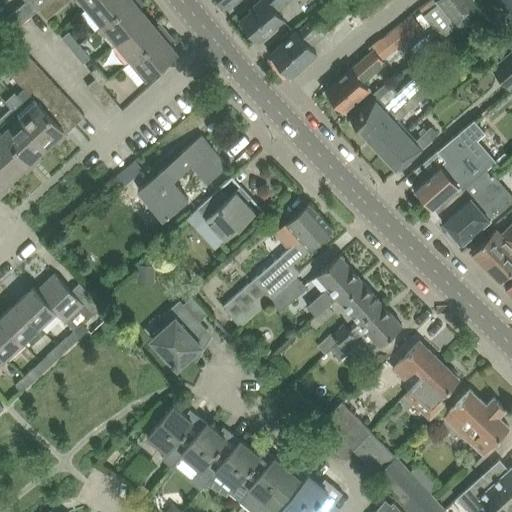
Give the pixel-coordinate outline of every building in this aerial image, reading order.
[(26,0),(12,12),(0,21),(0,30),(6,37),(40,9),(50,0),(26,0)] [(50,0),(40,9),(48,18),(68,0),(50,0)] [(104,24),(133,0),(97,0),(90,6),(104,24)] [(119,41),(148,17),(140,8),(145,4),(141,0),(133,0),(104,24),(98,29),(105,37),(111,32),(119,41)] [(278,11),(291,0),(259,0),(250,8),(252,11),(241,20),(243,23),(242,24),(249,32),(250,31),(258,40),(284,18),(278,11)] [(312,45),(353,8),(345,0),(332,0),(271,55),(291,76),(318,52),(312,45)] [(475,0),(438,0),(437,2),(455,25),(457,27),(481,7),(475,0)] [(511,0),(500,0),(511,15),(511,0)] [(410,17),(381,40),(391,52),(420,30),(424,26),(414,14),(410,17)] [(133,59),(167,31),(161,23),(156,26),(148,17),(119,41),(133,59)] [(174,39),(167,31),(133,59),(148,77),(178,53),(170,43),(174,39)] [(63,37),(74,49),(80,44),(70,32),(63,37)] [(0,59),(1,61),(20,44),(12,35),(0,45),(0,59)] [(432,47),(440,59),(445,66),(461,55),(447,36),(432,47)] [(10,70),(28,53),(20,44),(1,61),(6,65),(10,70)] [(91,56),(80,44),(74,49),(84,62),(91,56)] [(344,110),(365,91),(369,88),(363,80),(385,60),(374,48),(326,90),(328,93),(327,96),(333,103),(336,102),(344,110)] [(511,49),(502,58),(492,67),(510,89),(511,86),(511,49)] [(18,78),(36,61),(28,53),(10,70),(18,78)] [(25,86),(44,70),(36,61),(18,78),(25,86)] [(92,71),(97,78),(103,84),(109,79),(99,66),(92,71)] [(34,96),(52,79),(44,70),(25,86),(34,96)] [(373,98),(351,118),(367,136),(407,99),(423,86),(416,77),(401,92),(386,105),(377,95),(373,98)] [(118,102),(103,84),(97,78),(88,86),(108,110),(118,102)] [(42,104),(60,88),(52,79),(34,96),(42,104)] [(77,123),(60,105),(51,114),(42,104),(34,96),(25,86),(17,95),(21,99),(13,107),(48,145),(57,136),(61,141),(69,133),(68,132),(77,123)] [(383,154),(409,130),(400,120),(429,93),(423,86),(407,99),(367,136),(383,154)] [(60,105),(69,97),(60,88),(42,104),(51,114),(60,105)] [(72,100),(69,97),(60,105),(77,123),(86,115),(72,100)] [(39,153),(48,145),(12,107),(0,119),(0,126),(5,132),(35,165),(43,157),(39,153)] [(463,187),(488,166),(495,159),(476,138),(484,131),(473,119),(439,149),(447,158),(414,187),(418,192),(416,193),(421,199),(423,197),(433,208),(434,207),(434,206),(459,184),(463,187)] [(418,139),(409,130),(383,154),(399,170),(439,133),(432,126),(418,139)] [(35,165),(5,132),(3,134),(0,136),(0,160),(14,176),(23,167),(27,172),(35,165)] [(208,182),(228,165),(202,134),(138,188),(164,219),(189,197),(175,180),(193,165),(208,182)] [(144,164),(136,155),(116,172),(124,182),(144,164)] [(0,194),(1,196),(9,188),(5,184),(14,176),(0,160),(0,194)] [(511,201),(511,192),(488,166),(463,187),(459,184),(434,206),(434,207),(444,217),(442,219),(455,233),(453,234),(460,242),(462,241),(464,243),(490,220),(490,221),(511,201)] [(220,187),(198,208),(226,239),(256,211),(247,201),(253,196),(242,185),(229,197),(220,187)] [(290,247),(257,276),(223,306),(241,326),(271,300),(297,276),(301,273),(293,264),(333,229),(309,202),(276,232),(290,247)] [(496,228),(472,252),(486,266),(511,241),(511,223),(504,230),(506,232),(503,235),(496,228)] [(511,241),(486,266),(500,281),(511,269),(511,241)] [(361,323),(384,303),(363,280),(340,254),(318,274),(328,286),(307,305),(310,309),(316,315),(328,304),(337,296),(360,321),(361,323)] [(155,259),(138,259),(138,277),(155,278),(155,259)] [(56,272),(39,288),(58,309),(57,310),(74,328),(83,319),(92,311),(71,288),(56,272)] [(297,276),(271,300),(282,311),(308,288),(297,276)] [(18,301),(41,325),(57,310),(58,309),(39,288),(38,289),(35,285),(18,301)] [(189,329),(200,319),(181,299),(159,318),(166,326),(152,338),(165,352),(164,354),(164,356),(165,358),(166,360),(168,362),(170,363),(172,363),(174,362),(178,366),(202,344),(189,329)] [(41,325),(18,301),(1,317),(23,341),(41,325)] [(403,326),(384,303),(361,323),(381,346),(403,326)] [(334,311),(328,304),(316,315),(323,322),(334,311)] [(23,341),(1,317),(0,317),(0,351),(7,359),(8,357),(7,356),(23,341)] [(83,319),(74,328),(80,335),(90,326),(83,319)] [(339,340),(350,330),(345,323),(333,333),(339,340)] [(356,336),(350,330),(339,340),(340,341),(344,346),(356,336)] [(67,334),(58,343),(64,350),(73,341),(67,334)] [(416,368),(423,375),(424,376),(440,359),(420,340),(394,367),(406,378),(416,368)] [(55,359),(64,350),(58,343),(49,352),(55,359)] [(450,368),(440,359),(424,376),(423,375),(405,395),(430,419),(432,418),(446,403),(441,398),(460,378),(458,377),(459,374),(453,368),(450,368)] [(24,376),(31,383),(39,375),(32,368),(24,376)] [(31,383),(24,376),(16,385),(23,392),(31,383)] [(464,435),(499,400),(495,397),(487,404),(471,389),(445,416),(456,427),(464,435)] [(507,408),(499,400),(464,435),(472,443),(484,455),(510,427),(499,416),(507,408)] [(344,401),(341,404),(326,418),(346,439),(353,446),(354,447),(353,448),(354,449),(371,431),(344,401)] [(183,454),(209,422),(198,414),(194,420),(174,404),(148,435),(168,451),(163,458),(173,467),(183,454)] [(216,471),(243,439),(232,431),(227,437),(209,422),(183,454),(201,469),(196,475),(207,484),(217,472),(216,471)] [(395,455),(371,431),(354,449),(366,462),(375,471),(376,475),(395,455)] [(250,489),(277,457),(259,442),(254,448),(243,439),(216,471),(217,472),(235,487),(230,493),(241,501),(251,490),(250,489)] [(433,496),(396,456),(395,455),(376,475),(386,485),(411,511),(440,511),(445,508),(433,496)] [(241,501),(254,511),(279,511),(280,511),(310,475),(300,466),(295,472),(277,457),(250,489),(251,490),(241,501)] [(482,474),(457,497),(467,508),(468,507),(470,509),(473,511),(474,511),(484,511),(485,511),(488,510),(490,508),(493,511),(511,511),(511,466),(509,469),(492,484),(482,474)] [(328,511),(344,492),(333,483),(328,490),(310,475),(280,511),(279,511),(328,511)] [(141,483),(132,494),(140,500),(149,489),(141,483)] [(404,511),(394,501),(384,511),(383,511),(378,508),(374,511),(404,511)]
